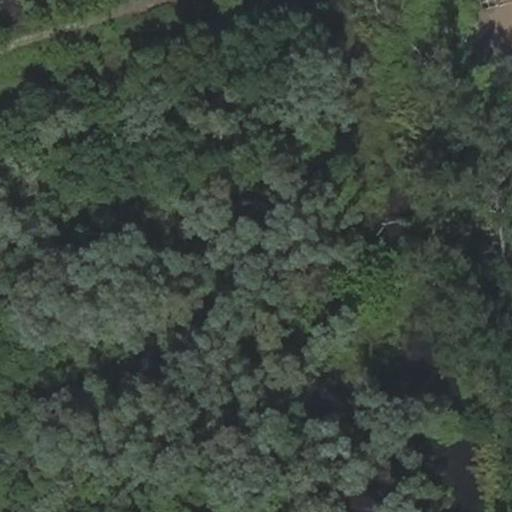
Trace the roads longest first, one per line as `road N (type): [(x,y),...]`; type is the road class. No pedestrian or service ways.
road 1 (track): [(511,447),(483,307),(383,0)]
road 2 (track): [(0,48),(164,0)]
